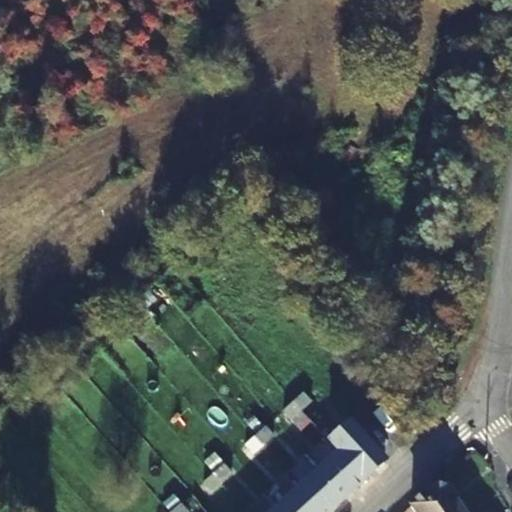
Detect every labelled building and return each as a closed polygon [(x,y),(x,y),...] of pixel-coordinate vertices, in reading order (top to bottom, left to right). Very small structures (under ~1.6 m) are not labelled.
[(296,401),(305,411),(316,402),(306,392),(296,401)] [(287,409),(295,419),(305,411),(296,401),(287,409)] [(332,441),(342,452),(367,480),(387,462),(352,422),(332,441)] [(257,437),(266,446),(273,440),(264,430),(257,437)] [(257,437),(243,449),(253,459),(266,446),(257,437)] [(367,480),(342,452),(324,467),(321,471),(347,499),(367,480)] [(215,475),(223,485),(229,479),(220,470),(215,475)] [(332,511),(347,499),(321,471),(302,487),(299,490),(318,511),(332,511)] [(215,475),(201,488),(210,497),(223,485),(215,475)] [(417,511),(464,511),(448,488),(435,485),(413,505),(417,511)] [(318,511),(299,490),(282,506),(278,509),(280,511),(318,511)]
